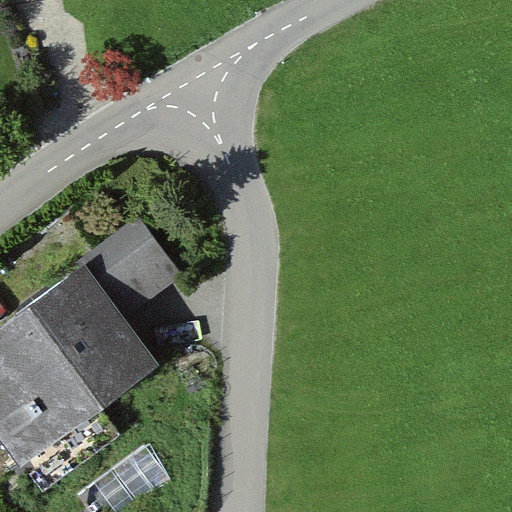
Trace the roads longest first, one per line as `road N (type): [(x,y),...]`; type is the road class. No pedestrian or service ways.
road 1 (residential): [(193,79),(251,226),(242,511)]
road 2 (residential): [(0,208),(193,79)]
road 3 (residential): [(193,79),(343,0)]
